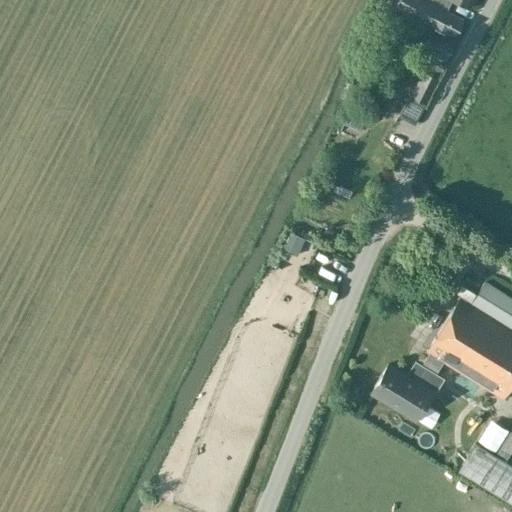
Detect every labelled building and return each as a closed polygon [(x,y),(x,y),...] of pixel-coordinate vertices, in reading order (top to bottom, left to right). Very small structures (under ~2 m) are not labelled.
[(425,0),(387,0),(380,13),(389,17),(394,6),(444,32),(442,35),(440,34),(423,71),(421,74),(437,82),(448,60),(447,60),(455,41),(452,40),(462,19),(446,10),(425,0)] [(455,0),(469,7),(473,0),(426,0),(446,10),(451,0),(455,0)] [(421,74),(410,95),(425,104),(437,82),(421,74)] [(369,99),(363,111),(373,115),(379,104),(369,99)] [(458,297),(426,351),(428,352),(442,361),(501,398),(511,380),(511,331),(510,329),(511,325),(511,300),(484,283),(469,304),(458,297)] [(386,363),(368,391),(415,420),(442,377),(435,372),(442,361),(428,352),(421,364),(414,360),(405,375),(386,363)] [(461,463),(454,473),(475,488),(482,479),(461,463)]
